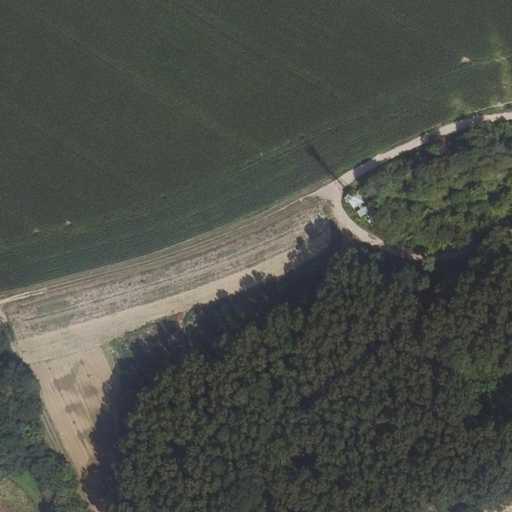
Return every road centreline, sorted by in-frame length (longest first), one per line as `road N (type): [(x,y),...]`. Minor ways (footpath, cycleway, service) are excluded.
road 1 (track): [(511,235),(439,263),(404,259),(348,222),(327,187)]
road 2 (track): [(327,187),(464,120),(511,116)]
